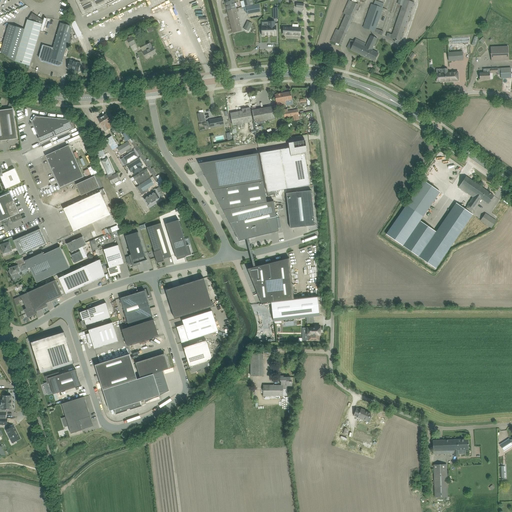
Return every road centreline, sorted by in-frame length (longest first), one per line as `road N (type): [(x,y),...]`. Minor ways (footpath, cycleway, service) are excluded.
road 1 (unclassified): [(511,423),(431,428),(337,387),(332,234),(310,74)]
road 2 (unclassified): [(65,305),(102,424),(144,419),(178,399),(185,385),(151,274)]
road 3 (unclassified): [(227,257),(209,211),(162,147),(150,89)]
road 4 (unclassified): [(60,511),(10,335)]
road 5 (unclassified): [(145,210),(84,98)]
